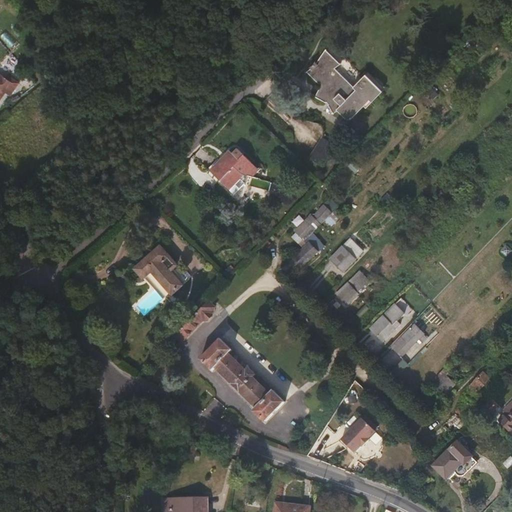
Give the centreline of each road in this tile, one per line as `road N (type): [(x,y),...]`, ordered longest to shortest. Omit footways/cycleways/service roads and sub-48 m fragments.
road 1 (unknown): [(419,433),(270,287),(243,295),(192,344),(191,358),(221,395),(208,416)]
road 2 (secondary): [(419,511),(107,364)]
road 3 (unclassified): [(242,71),(43,273)]
road 4 (secondary): [(107,364),(102,511)]
